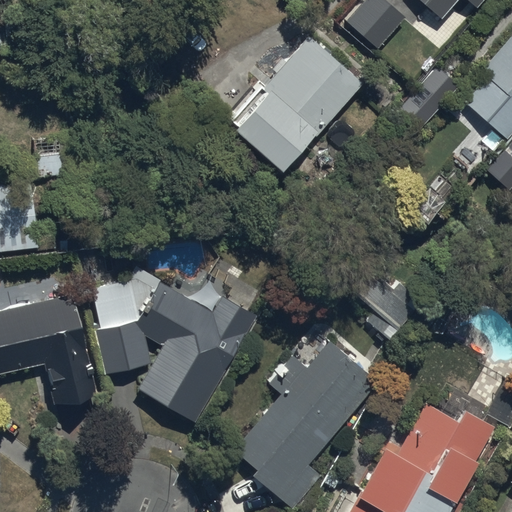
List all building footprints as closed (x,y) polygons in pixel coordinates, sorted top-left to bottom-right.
[(388,0),(355,0),(343,14),(375,41),(401,11),(388,0)] [(424,0),(437,11),(446,0),(424,0)] [(482,68),(460,95),(503,132),(511,120),(511,22),(476,64),(482,68)] [(362,79),(308,32),(231,121),(278,162),(309,127),(315,132),(362,79)] [(430,62),(391,108),(413,128),(453,83),(430,62)] [(63,130),(30,133),(33,174),(67,171),(63,130)] [(511,141),(483,173),(496,187),(511,169),(511,141)] [(0,174),(0,241),(36,238),(28,172),(0,174)] [(386,330),(418,287),(374,254),(351,286),(371,301),(363,313),(386,330)] [(123,275),(88,281),(97,320),(91,321),(99,364),(145,356),(140,326),(158,336),(132,379),(190,414),(222,362),(220,360),(252,307),(218,286),(207,304),(132,259),(123,275)] [(68,287),(0,301),(0,364),(40,356),(48,395),(89,386),(68,287)] [(375,374),(324,331),(300,359),(289,349),(266,376),(276,385),(229,442),(250,460),(246,465),(290,503),(317,471),(304,457),(375,374)] [(360,498),(352,511),(446,511),(470,469),(472,470),(493,431),(464,415),(458,426),(427,408),(400,458),(383,449),(356,496),(360,498)]
